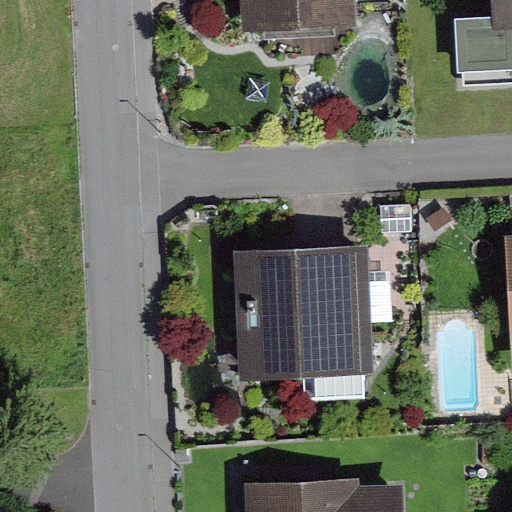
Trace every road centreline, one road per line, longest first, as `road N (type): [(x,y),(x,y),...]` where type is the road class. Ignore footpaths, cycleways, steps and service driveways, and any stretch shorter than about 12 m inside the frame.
road 1 (residential): [(121,173),(511,156)]
road 2 (residential): [(134,511),(121,173)]
road 3 (residential): [(121,173),(111,0)]
